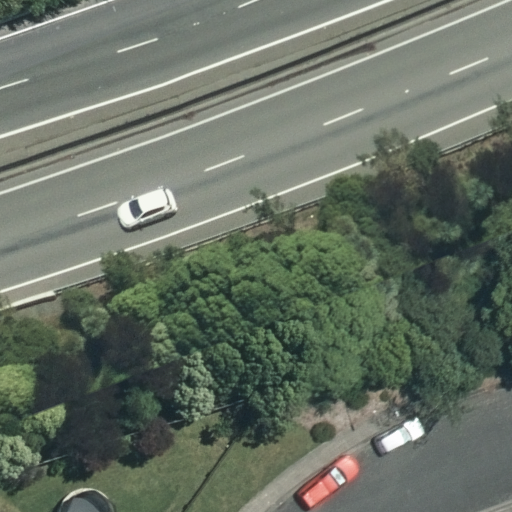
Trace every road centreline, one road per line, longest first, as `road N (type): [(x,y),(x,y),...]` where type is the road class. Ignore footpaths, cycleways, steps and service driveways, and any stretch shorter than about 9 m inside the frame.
road 1 (trunk): [(511,34),(243,144),(0,227)]
road 2 (trunk): [(0,77),(218,0)]
road 3 (residential): [(366,511),(421,473),(511,433)]
